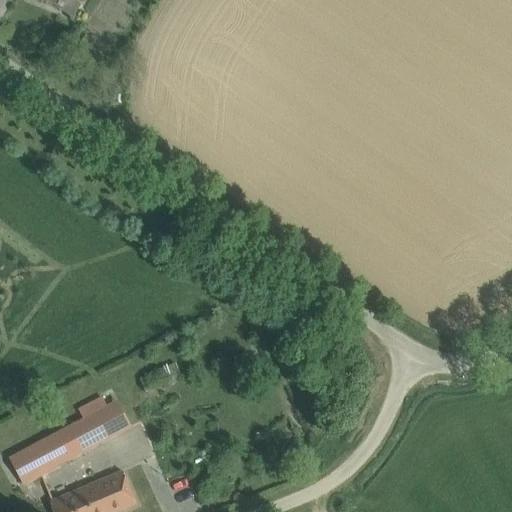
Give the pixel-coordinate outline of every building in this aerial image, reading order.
[(50,0),(73,16),(84,0),(50,0)] [(165,390),(183,381),(175,363),(158,371),(157,370),(140,379),(147,393),(163,385),(165,390)] [(70,401),(65,393),(52,400),(57,409),(70,401)] [(83,419),(10,458),(24,485),(56,467),(55,466),(121,432),(107,406),(105,407),(101,398),(78,410),(83,419)] [(50,502),(54,511),(119,511),(137,505),(123,472),(50,502)]
